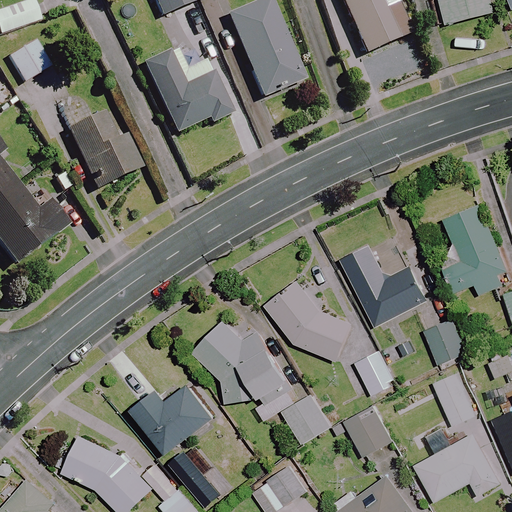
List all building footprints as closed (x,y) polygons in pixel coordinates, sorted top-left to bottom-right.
[(194,3),(193,0),(149,0),(158,19),(194,3)] [(300,83),(265,0),(264,0),(223,17),(258,101),(300,83)] [(407,38),(393,0),(336,0),(357,56),(407,38)] [(435,0),(445,29),(493,12),(489,0),(435,0)] [(0,36),(37,23),(29,1),(0,11),(0,36)] [(49,69),(32,42),(5,58),(22,85),(49,69)] [(182,72),(173,51),(139,66),(170,137),(204,122),(206,127),(230,116),(206,62),(182,72)] [(136,172),(109,113),(63,134),(91,193),(136,172)] [(0,256),(9,269),(64,228),(46,204),(33,213),(0,169),(0,256)] [(511,280),(479,204),(446,218),(463,259),(444,267),(455,292),(476,283),(480,293),(511,280)] [(345,259),(349,267),(341,272),(352,295),(361,290),(379,324),(431,298),(413,264),(389,276),(374,245),(345,259)] [(323,308),(300,278),(268,303),(298,342),(339,361),(357,324),(323,308)] [(511,292),(501,296),(511,326),(511,325),(511,292)] [(466,354),(451,320),(423,331),(438,365),(466,354)] [(308,395),(302,400),(297,403),(287,390),(292,386),(247,322),(232,333),(225,324),(192,347),(222,388),(225,406),(247,402),(263,424),(280,412),(303,446),(331,426),(308,395)] [(406,340),(380,353),(388,369),(414,356),(406,340)] [(388,369),(380,353),(361,363),(365,369),(357,372),(370,398),(396,385),(388,369)] [(477,416),(459,373),(434,383),(452,426),(477,416)] [(218,417),(191,382),(167,400),(157,388),(135,405),(171,452),(218,417)] [(391,442),(371,409),(344,425),(364,458),(391,442)] [(511,413),(490,422),(511,471),(511,413)] [(122,451),(84,432),(65,471),(95,482),(124,511),(131,511),(157,486),(122,451)] [(500,485),(472,435),(414,468),(434,504),(469,484),(476,498),(500,485)] [(277,511),(306,491),(288,466),(250,494),(263,511),(277,511)] [(415,511),(390,475),(361,495),(357,488),(336,503),(342,511),(415,511)] [(54,507),(26,482),(0,511),(64,511),(56,505),(54,507)] [(192,511),(179,494),(160,508),(162,511),(192,511)]
